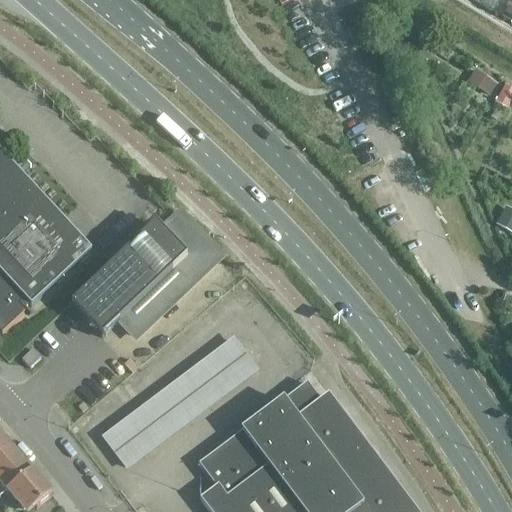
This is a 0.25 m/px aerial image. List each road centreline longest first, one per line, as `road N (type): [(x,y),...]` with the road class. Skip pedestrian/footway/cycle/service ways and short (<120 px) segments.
road 1 (primary): [(33,0),(303,251),(419,392),(494,511)]
road 2 (primary): [(511,458),(422,322),(326,208),(105,0)]
road 3 (unclassified): [(446,272),(316,0)]
road 4 (unknown): [(119,511),(270,379),(266,349),(256,339),(242,330),(215,336)]
road 5 (unclassified): [(89,511),(0,397)]
